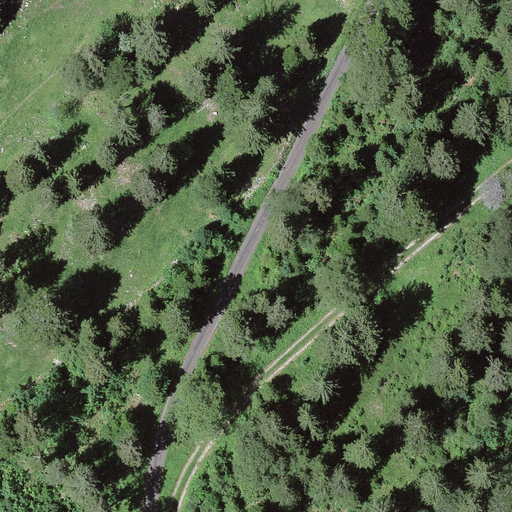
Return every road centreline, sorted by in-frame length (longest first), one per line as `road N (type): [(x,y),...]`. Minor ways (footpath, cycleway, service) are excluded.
road 1 (track): [(376,0),(187,370),(168,419),(151,511)]
road 2 (track): [(511,166),(253,387),(205,443),(175,511)]
